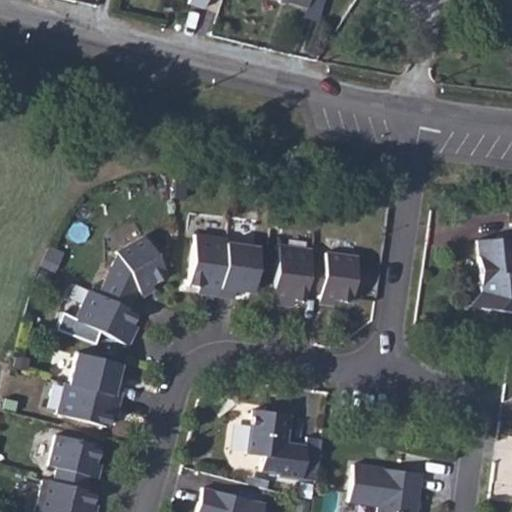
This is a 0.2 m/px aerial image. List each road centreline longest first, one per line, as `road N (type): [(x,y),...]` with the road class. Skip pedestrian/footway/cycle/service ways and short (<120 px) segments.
road 1 (residential): [(0,11),(426,113)]
road 2 (residential): [(152,511),(183,385),(195,370),(227,354),(393,372)]
road 3 (residential): [(426,113),(393,372)]
road 4 (residential): [(393,372),(450,386),(472,403),(478,424),(470,511)]
